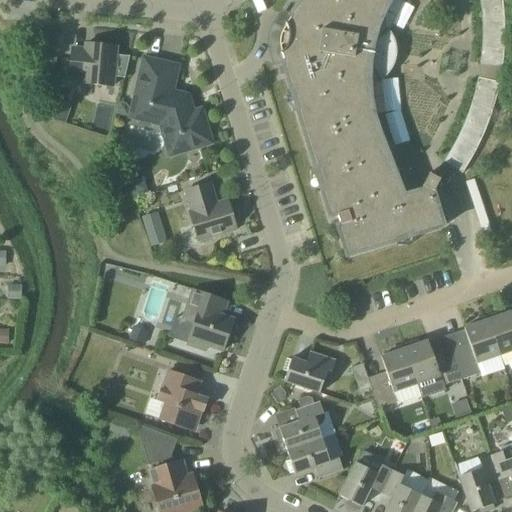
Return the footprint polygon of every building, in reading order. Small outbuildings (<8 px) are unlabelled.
[(301,0),(290,17),(291,18),(287,25),(286,24),(285,25),(287,29),(288,34),(284,33),(283,39),(281,46),(286,46),(284,51),(280,54),(281,55),(282,55),(284,63),(282,64),(291,94),(293,94),(299,110),(296,111),(315,171),(317,170),(322,187),(320,188),(329,218),(337,216),(340,226),(337,227),(346,257),(396,242),(395,240),(412,235),(413,237),(443,228),(442,224),(451,221),(452,221),(453,221),(456,217),(457,211),(456,206),(453,202),(443,193),(455,169),(448,165),(440,180),(429,174),(419,192),(404,197),(390,161),(388,162),(381,145),(383,145),(379,134),(374,117),(370,99),(369,84),(379,77),(381,81),(388,75),(393,67),(396,58),(396,49),(394,40),(389,32),(388,32),(389,34),(386,36),(379,25),(385,11),(391,0),(301,0)] [(482,45),(481,55),(480,65),(502,68),(503,57),(504,46),(504,41),(504,36),(504,25),(504,14),(502,4),(501,0),(479,0),(480,6),(482,16),(482,26),(482,36),(482,40),(482,45)] [(113,87),(114,78),(124,80),(129,58),(115,57),(116,48),(85,45),(85,51),(72,49),(69,78),(82,79),(82,84),(113,87)] [(192,115),(186,98),(170,94),(176,68),(145,61),(131,117),(161,124),(170,155),(209,143),(200,112),(192,115)] [(492,112),(493,107),(495,102),(497,93),(499,83),(478,79),(476,88),(473,97),(472,101),(471,105),(468,114),(465,122),(461,130),(457,139),(455,143),(453,147),(448,154),(444,162),(448,165),(455,169),(462,174),(467,166),(472,157),(475,153),(477,149),(481,140),(485,131),(489,121),(492,112)] [(53,120),(66,124),(71,109),(58,105),(57,108),(53,120)] [(213,205),(211,199),(215,198),(211,184),(184,192),(190,212),(188,212),(198,243),(236,231),(227,201),(213,205)] [(163,227),(147,232),(152,247),(168,242),(163,227)] [(223,352),(233,321),(222,317),(227,302),(193,290),(182,321),(194,325),(187,345),(205,352),(207,347),(223,352)] [(511,317),(510,313),(501,316),(500,313),(486,318),(499,356),(511,352),(511,317)] [(499,356),(486,318),(472,323),(473,326),(464,329),(469,344),(471,350),(454,356),(452,350),(451,351),(462,381),(480,374),(476,364),(499,356)] [(133,327),(129,341),(145,345),(149,332),(133,327)] [(0,345),(8,346),(9,331),(0,330),(0,345)] [(433,357),(427,342),(418,345),(417,342),(403,347),(409,365),(417,387),(421,399),(444,391),(443,387),(462,381),(451,351),(450,351),(452,357),(435,363),(433,357)] [(388,379),(369,385),(371,389),(378,410),(397,403),(394,395),(417,387),(409,365),(403,347),(389,352),(390,355),(381,358),(388,379)] [(331,374),(335,361),(310,353),(306,364),(291,359),(291,361),(286,359),(282,371),(287,373),(284,383),(319,394),(326,372),(331,374)] [(362,365),(350,369),(359,393),(371,389),(369,385),(367,379),(362,365)] [(202,412),(206,401),(195,397),(200,383),(167,373),(157,402),(165,405),(159,421),(191,431),(195,429),(201,411),(202,412)] [(280,388),(270,395),(278,406),(285,400),(285,395),(280,388)] [(283,444),(286,452),(321,440),(313,416),(322,412),(319,403),(313,405),(311,400),(307,398),(297,402),(300,410),(295,411),(298,423),(279,430),(279,431),(274,433),(279,445),(283,444)] [(132,424),(112,419),(109,434),(128,438),(132,424)] [(160,464),(170,438),(141,427),(131,453),(160,464)] [(329,463),(321,440),(286,452),(289,461),(285,463),(289,475),(294,474),(314,468),(318,480),(342,472),(338,459),(329,463)] [(511,459),(505,463),(502,453),(490,457),(498,481),(510,477),(511,483),(511,459)] [(382,463),(381,466),(392,472),(398,460),(391,457),(385,459),(382,463)] [(488,511),(494,510),(492,506),(494,505),(487,485),(498,481),(490,457),(478,461),(481,470),(458,478),(470,511),(473,511),(480,510),(480,511),(488,511)] [(186,477),(181,462),(149,471),(154,487),(151,488),(158,511),(194,511),(202,510),(192,476),(186,477)] [(381,495),(392,472),(381,466),(377,475),(355,464),(338,497),(347,502),(345,506),(357,511),(359,507),(361,508),(370,489),(381,495)] [(412,511),(420,497),(399,486),(403,477),(392,472),(381,495),(391,500),(385,511),(412,511)] [(435,493),(431,501),(420,497),(412,511),(452,511),(457,504),(435,493)]
